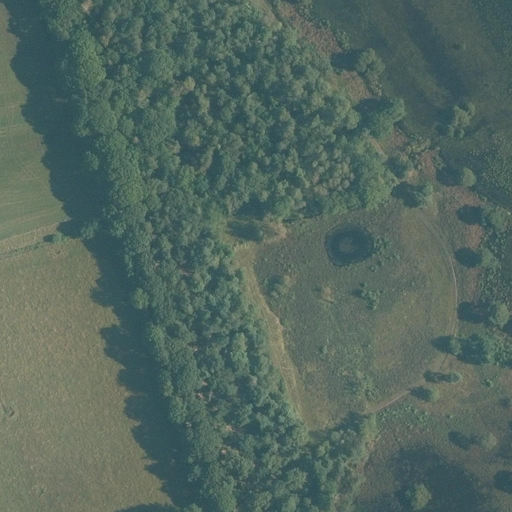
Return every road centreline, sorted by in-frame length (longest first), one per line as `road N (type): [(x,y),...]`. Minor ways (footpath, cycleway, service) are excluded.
road 1 (track): [(232,511),(438,374),(456,322),(456,281),(445,253),(365,130),(262,0)]
road 2 (track): [(55,0),(216,511)]
road 3 (unknown): [(163,0),(171,37),(163,57),(93,113)]
